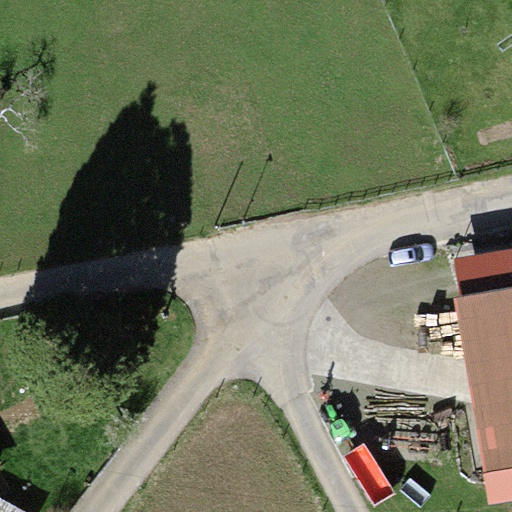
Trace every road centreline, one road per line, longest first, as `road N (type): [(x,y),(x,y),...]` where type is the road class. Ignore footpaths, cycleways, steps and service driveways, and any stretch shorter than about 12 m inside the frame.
road 1 (residential): [(0,309),(180,280),(511,204)]
road 2 (track): [(347,511),(253,338),(275,257)]
road 3 (track): [(253,338),(110,511)]
